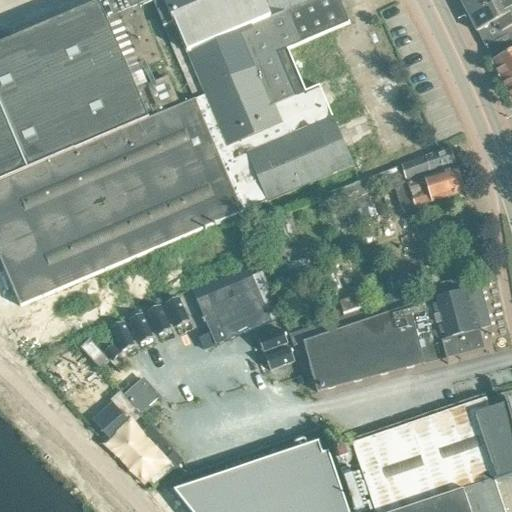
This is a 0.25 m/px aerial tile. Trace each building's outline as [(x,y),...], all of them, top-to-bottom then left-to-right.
[(108,0),(106,1),(0,45),(0,259),(20,306),(336,173),(339,178),(354,172),(351,166),(353,166),(319,86),(306,92),(288,50),(350,24),(349,22),(342,26),(330,0),(108,0)] [(460,0),(469,17),(497,3),(498,6),(510,0),(460,0)] [(469,17),(477,33),(497,23),(502,33),(511,28),(511,0),(510,0),(498,6),(497,3),(469,17)] [(511,47),(511,33),(500,40),(505,51),(511,47)] [(511,52),(510,54),(492,63),(503,83),(511,78),(511,52)] [(511,78),(503,83),(511,101),(511,78)] [(360,197),(346,201),(353,223),(377,216),(374,206),(370,207),(366,196),(377,193),(374,184),(389,180),(392,190),(395,189),(402,211),(444,198),(464,192),(457,170),(450,149),(426,158),(407,164),(402,166),(365,180),(366,182),(356,185),(360,197)] [(253,277),(197,301),(216,346),(272,322),(253,277)] [(382,317),(305,343),(318,391),(318,393),(448,359),(448,358),(484,348),(479,330),(479,329),(490,326),(481,290),(470,293),(469,292),(450,297),(429,302),(419,305),(408,308),(382,317)] [(365,305),(362,295),(339,302),(343,313),(365,305)] [(180,298),(166,304),(176,328),(190,322),(180,298)] [(161,306),(147,313),(158,336),(172,330),(161,306)] [(143,315),(129,321),(140,345),(154,339),(143,315)] [(125,323),(111,329),(122,353),(136,347),(125,323)] [(283,331),(259,340),(264,354),(288,345),(283,331)] [(90,340),(81,349),(100,371),(110,362),(90,340)] [(113,347),(105,354),(112,362),(121,354),(113,347)] [(290,349),(265,358),(271,372),(295,363),(290,349)] [(150,407),(134,388),(125,397),(141,415),(150,407)] [(113,403),(93,421),(114,444),(134,427),(132,425),(142,417),(141,415),(125,397),(121,393),(111,401),(113,403)] [(319,442),(176,493),(190,511),(505,511),(495,482),(511,476),(511,411),(511,412),(510,406),(508,399),(505,400),(508,408),(491,414),(487,399),(468,406),(353,443),(324,453),(319,442)] [(153,488),(174,469),(169,464),(166,460),(145,478),(148,482),(153,488)]
